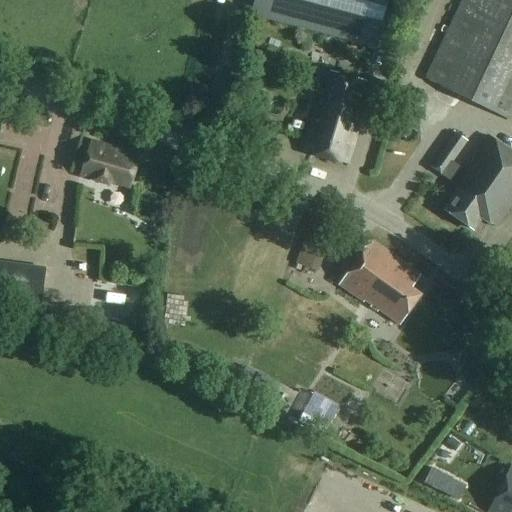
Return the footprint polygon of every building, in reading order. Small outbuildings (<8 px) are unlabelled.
[(257,0),(253,15),(376,48),(388,0),(257,0)] [(511,118),(511,0),(463,0),(425,76),(511,118)] [(357,112),(366,82),(332,72),(323,102),(319,100),(303,151),(347,164),(362,114),(357,112)] [(511,153),(486,136),(463,169),(454,162),(467,141),(454,133),(430,170),(457,188),(443,209),(473,230),(481,218),(494,228),(511,201),(511,153)] [(106,151),(90,147),(84,172),(99,177),(99,180),(133,190),(141,159),(107,149),(106,151)] [(129,219),(123,232),(135,238),(142,225),(129,219)] [(397,328),(421,294),(411,287),(420,276),(372,241),(339,287),(397,328)] [(0,297),(43,302),(47,270),(0,264),(0,297)] [(262,374),(293,375),(294,348),(263,347),(262,374)] [(315,394),(299,424),(324,438),(340,408),(315,394)] [(511,511),(511,463),(511,464),(487,511),(511,511)]
